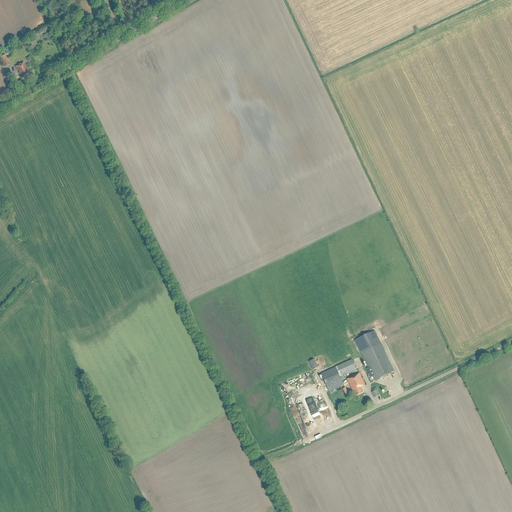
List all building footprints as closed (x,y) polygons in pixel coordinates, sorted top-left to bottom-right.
[(5,56),(0,58),(5,67),(9,65),(6,57),(5,56)] [(15,67),(19,74),(20,74),(22,78),(29,74),(27,70),(23,62),(15,67)] [(355,341),(361,353),(374,381),(394,372),(375,331),(355,341)] [(337,367),(341,376),(356,369),(352,360),(337,367)] [(321,374),(329,392),(343,385),(335,368),(321,374)] [(353,394),(354,397),(364,393),(361,388),(365,386),(359,373),(347,379),(353,393),(353,394)] [(380,395),(377,390),(371,392),(374,398),(380,395)] [(320,402),(325,398),(322,393),(317,396),(320,402)] [(319,422),(311,400),(305,402),(314,424),(319,422)] [(304,419),(299,401),(292,404),(297,421),(304,419)]
